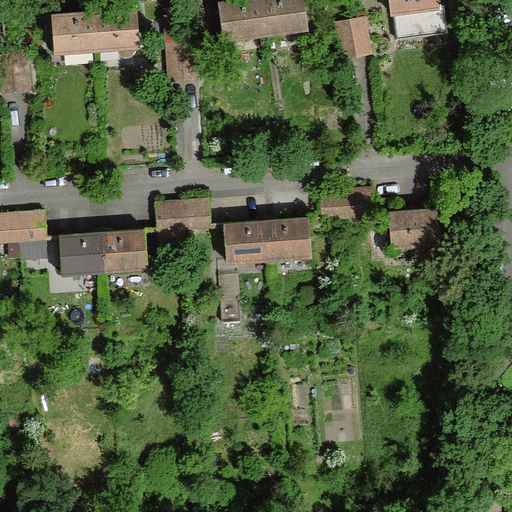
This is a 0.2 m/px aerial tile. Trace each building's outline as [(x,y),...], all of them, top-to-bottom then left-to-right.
[(238,0),(220,3),(226,40),(268,34),(263,0),(238,0)] [(304,0),(263,0),(268,34),(310,29),(304,0)] [(438,0),(391,0),(393,13),(395,13),(440,8),(438,0)] [(445,7),(440,8),(395,13),(398,38),(449,33),(445,7)] [(97,11),(98,50),(141,47),(138,8),(97,11)] [(54,13),(57,53),(98,50),(97,11),(54,13)] [(351,20),(358,56),(372,54),(366,17),(351,20)] [(351,20),(336,22),(342,59),(358,56),(351,20)] [(199,52),(184,53),(185,79),(200,78),(199,52)] [(169,54),(170,81),(185,79),(184,53),(169,54)] [(1,66),(2,92),(17,92),(16,65),(1,66)] [(30,65),(16,65),(17,92),(32,91),(30,65)] [(374,187),(348,189),(349,206),(375,204),(374,187)] [(348,189),(323,191),(323,208),(349,206),(348,189)] [(209,199),(184,201),(185,217),(211,216),(209,199)] [(184,201),(157,203),(159,220),(185,217),(184,201)] [(376,217),(375,204),(349,206),(350,219),(376,217)] [(324,220),(350,219),(349,206),(323,208),(324,220)] [(439,209),(392,212),(394,246),(441,242),(439,209)] [(19,213),(21,229),(47,228),(46,212),(19,213)] [(0,230),(21,229),(19,213),(0,214),(0,230)] [(185,217),(186,230),(211,228),(211,216),(185,217)] [(185,217),(159,220),(161,238),(187,237),(186,230),(185,217)] [(310,218),(268,221),(271,259),(313,256),(310,218)] [(226,224),(229,262),(271,259),(268,221),(226,224)] [(47,228),(21,229),(21,242),(22,255),(48,254),(47,228)] [(21,229),(0,230),(0,241),(21,242),(21,229)] [(146,230),(104,233),(106,271),(149,267),(147,240),(146,230)] [(62,236),(65,274),(106,271),(104,233),(62,236)]
